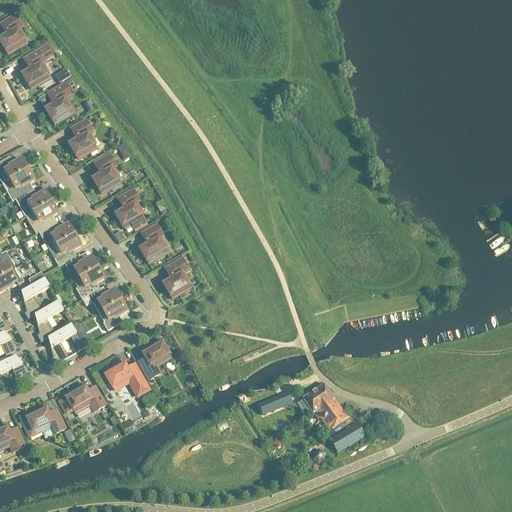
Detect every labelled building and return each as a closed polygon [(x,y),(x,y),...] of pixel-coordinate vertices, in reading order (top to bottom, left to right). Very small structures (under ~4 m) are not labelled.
[(26,44),(18,30),(23,27),(16,15),(0,24),(0,25),(4,32),(0,34),(0,41),(8,55),(26,44)] [(50,79),(41,65),(48,61),(41,50),(23,60),(27,67),(20,71),(31,90),(50,79)] [(73,114),(65,100),(71,96),(64,84),(46,95),(51,102),(44,106),(54,125),(73,114)] [(97,149),(88,135),(93,132),(86,120),(70,130),(74,137),(67,141),(78,160),(97,149)] [(123,145),(117,148),(120,153),(127,149),(125,147),(124,144),(123,145)] [(120,184),(112,169),(116,167),(110,155),(94,165),(98,172),(91,176),(101,195),(120,184)] [(28,170),(21,159),(14,164),(10,157),(0,163),(0,181),(2,185),(28,170)] [(30,192),(27,186),(34,182),(28,170),(2,185),(12,203),(15,201),(30,192)] [(51,203),(44,192),(37,196),(33,190),(30,192),(15,201),(25,218),(51,203)] [(148,226),(135,204),(140,202),(133,190),(117,200),(121,207),(114,211),(125,230),(131,226),(135,234),(148,226)] [(53,225),(50,219),(57,214),(51,203),(25,218),(35,235),(39,233),(53,225)] [(10,229),(15,237),(28,230),(23,221),(10,229)] [(74,236),(68,225),(60,229),(56,223),(53,225),(39,233),(49,251),(56,246),(74,236)] [(167,254),(159,239),(163,237),(157,225),(141,235),(145,242),(138,246),(148,265),(167,254)] [(119,231),(114,234),(118,241),(123,238),(119,231)] [(77,258),(73,252),(81,247),(74,236),(56,246),(49,251),(59,268),(64,265),(77,258)] [(15,239),(11,241),(15,249),(19,246),(15,239)] [(0,278),(16,270),(10,260),(6,252),(1,255),(0,255),(0,278)] [(44,259),(48,269),(54,266),(50,256),(44,259)] [(97,269),(91,258),(83,262),(80,256),(77,258),(64,265),(69,273),(74,269),(80,279),(97,269)] [(191,289),(182,274),(189,270),(182,259),(164,269),(168,277),(161,281),(172,300),(191,289)] [(144,278),(149,287),(160,281),(157,276),(165,272),(163,268),(144,278)] [(17,271),(23,281),(26,279),(20,269),(17,271)] [(80,279),(74,282),(77,289),(76,290),(82,301),(88,298),(100,290),(96,284),(104,280),(97,269),(80,279)] [(23,283),(21,279),(16,270),(0,278),(0,293),(11,287),(11,286),(16,283),(18,286),(23,283)] [(28,280),(32,287),(44,279),(41,273),(28,280)] [(44,279),(32,287),(21,293),(26,313),(24,314),(28,320),(35,317),(42,312),(34,298),(50,288),(44,279)] [(121,301),(114,290),(106,295),(103,288),(100,290),(88,298),(92,305),(93,305),(99,314),(121,301)] [(119,317),(127,313),(121,301),(99,314),(104,324),(103,324),(108,332),(123,323),(119,317)] [(55,335),(47,321),(63,311),(58,302),(42,312),(35,317),(40,336),(38,337),(41,343),(48,340),(55,335)] [(6,325),(0,317),(0,335),(4,333),(11,330),(8,324),(6,325)] [(69,358),(60,344),(76,334),(71,325),(55,335),(48,340),(53,359),(51,360),(55,366),(69,358)] [(17,349),(4,333),(0,335),(0,346),(1,346),(7,361),(16,358),(23,354),(20,348),(17,349)] [(156,367),(171,359),(160,340),(141,351),(145,358),(138,362),(149,381),(160,374),(156,367)] [(29,373),(16,358),(7,361),(0,364),(0,375),(12,370),(19,385),(34,378),(31,372),(29,373)] [(149,391),(134,365),(126,369),(122,362),(104,373),(114,391),(129,383),(138,398),(149,391)] [(105,406),(94,388),(87,392),(83,385),(64,395),(66,399),(59,403),(66,415),(73,411),(75,414),(90,406),(94,413),(105,406)] [(324,385),(309,395),(319,410),(335,400),(331,395),(333,394),(330,390),(328,391),(324,385)] [(105,397),(108,395),(104,387),(100,389),(105,397)] [(288,393),(258,405),(263,416),(286,406),(299,409),(303,414),(309,410),(313,414),(315,412),(319,410),(309,395),(302,400),(303,401),(297,405),(291,404),(292,404),(288,393)] [(319,410),(315,412),(329,432),(348,418),(335,400),(319,410)] [(133,422),(141,416),(131,403),(123,409),(133,422)] [(65,430),(56,410),(48,414),(45,406),(20,418),(29,437),(41,432),(45,439),(65,430)] [(254,422),(260,416),(253,410),(248,415),(254,422)] [(338,454),(365,438),(357,424),(330,440),(338,454)] [(25,448),(16,429),(8,432),(5,425),(0,427),(0,451),(10,447),(13,453),(25,448)] [(297,428),(288,432),(291,437),(299,434),(297,428)] [(279,444),(279,439),(275,437),(272,439),(272,444),(276,446),(277,447),(280,446),(279,444)] [(325,453),(319,450),(312,454),(312,461),(319,465),(325,461),(325,453)]
